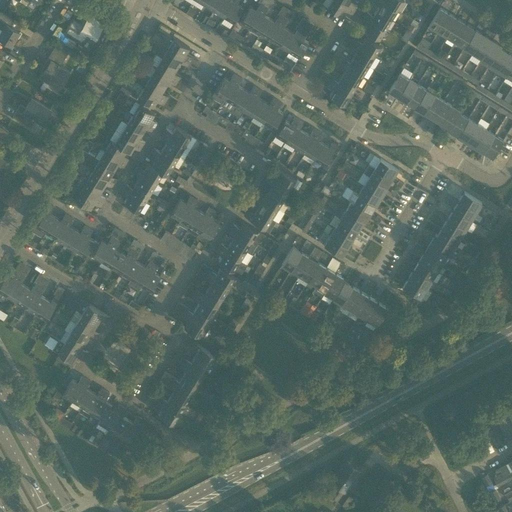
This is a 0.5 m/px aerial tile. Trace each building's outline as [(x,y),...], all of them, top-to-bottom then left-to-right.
[(206,0),(204,4),(214,10),(219,0),(206,0)] [(223,16),(233,0),(219,0),(214,10),(223,16)] [(237,3),(238,0),(233,0),(223,16),(233,22),(243,7),(237,3)] [(355,10),(338,0),(331,0),(327,7),(343,16),(346,10),(353,14),(355,10)] [(352,0),(338,0),(355,10),(358,6),(351,2),(352,0)] [(376,10),(391,19),(396,11),(398,12),(399,10),(381,0),(373,0),(380,4),(376,10)] [(381,0),(399,10),(400,9),(398,8),(403,0),(381,0)] [(250,27),(264,5),(260,3),(256,9),(250,5),(240,20),(239,23),(249,30),(250,27)] [(260,33),(269,18),(264,14),(268,8),(264,5),(250,27),(252,28),(250,31),(258,36),(260,33)] [(8,6),(4,13),(9,16),(14,10),(8,6)] [(190,7),(186,13),(192,16),(196,11),(190,7)] [(420,7),(417,12),(422,16),(425,10),(420,7)] [(438,31),(449,13),(440,7),(429,25),(438,31)] [(366,11),(364,16),(387,30),(388,29),(386,28),(391,19),(376,10),(373,15),(366,11)] [(1,11),(0,12),(0,28),(2,30),(0,33),(0,38),(11,45),(20,32),(10,26),(14,19),(9,16),(4,13),(1,11)] [(203,13),(199,19),(205,22),(208,17),(203,13)] [(447,36),(458,18),(449,13),(438,31),(447,36)] [(104,24),(89,15),(83,25),(72,19),(65,31),(81,41),(83,37),(93,43),(104,24)] [(270,39),(283,17),(279,15),(275,21),(269,18),(260,33),(270,39)] [(386,31),(387,30),(364,16),(361,20),(368,24),(364,30),(379,39),(385,30),(386,31)] [(279,45),(289,30),(283,26),(287,20),(283,17),(270,39),(279,45)] [(209,18),(205,25),(211,28),(215,22),(209,18)] [(466,24),(458,18),(447,36),(455,41),(466,24)] [(464,47),(475,29),(466,24),(455,41),(464,47)] [(221,26),(217,32),(224,37),(226,33),(228,31),(221,26)] [(289,51),(302,29),(298,27),(294,33),(289,30),(279,45),(289,51)] [(302,29),(289,51),(299,57),(308,42),(303,38),(306,32),(302,29)] [(399,38),(406,42),(412,32),(407,29),(403,35),(401,34),(399,38)] [(473,52),(484,35),(475,29),(464,47),(473,52)] [(166,47),(167,45),(165,44),(166,41),(154,34),(151,38),(166,47)] [(484,35),(473,52),(481,57),(480,59),(480,60),(493,40),(484,35)] [(355,38),(353,42),(376,57),(377,55),(375,55),(381,46),(365,36),(362,42),(355,38)] [(166,47),(190,61),(192,57),(186,53),(189,47),(174,38),(169,46),(167,45),(166,47)] [(493,40),(480,60),(489,65),(500,47),(501,45),(493,40)] [(357,50),(353,56),(368,65),(374,57),(375,58),(376,57),(353,42),(350,47),(357,50)] [(250,48),(260,54),(264,49),(259,46),(254,43),(250,48)] [(416,47),(425,52),(427,49),(418,43),(416,47)] [(51,77),(62,84),(70,72),(60,65),(68,52),(56,45),(55,46),(56,46),(52,51),(51,52),(52,52),(47,60),(49,62),(40,78),(49,84),(49,83),(48,82),(51,77)] [(162,57),(177,67),(181,61),(187,65),(190,61),(166,47),(165,48),(167,49),(162,57)] [(498,70),(509,53),(500,47),(489,65),(498,70)] [(273,55),(264,49),(260,54),(270,60),(273,55)] [(412,52),(418,56),(421,58),(423,55),(414,49),(412,52)] [(427,49),(425,52),(434,57),(436,54),(427,49)] [(511,54),(509,53),(498,70),(506,76),(511,66),(511,54)] [(444,60),(436,54),(434,57),(442,63),(444,60)] [(283,61),(273,55),(270,60),(279,66),(283,61)] [(421,58),(430,63),(432,60),(423,55),(421,58)] [(341,62),(362,75),(368,65),(353,56),(350,62),(343,58),(341,62)] [(155,65),(154,66),(178,81),(180,77),(174,73),(177,67),(162,57),(157,66),(155,65)] [(441,66),(432,60),(430,63),(439,69),(441,66)] [(451,68),(453,65),(444,60),(442,63),(451,68)] [(362,75),(341,62),(338,66),(345,70),(341,76),(357,85),(362,75)] [(462,70),(453,65),(451,68),(460,74),(462,70)] [(150,77),(165,86),(169,81),(175,85),(178,81),(154,66),(153,68),(155,69),(150,77)] [(447,74),(449,71),(441,66),(439,69),(447,74)] [(470,76),(462,70),(460,74),(468,79),(470,76)] [(447,74),(456,80),(458,76),(449,71),(447,74)] [(211,97),(220,102),(221,103),(238,76),(234,73),(230,80),(224,76),(211,97)] [(380,73),(376,78),(374,82),(379,86),(381,82),(385,76),(380,73)] [(409,78),(399,73),(388,91),(398,96),(409,78)] [(238,85),(242,78),(238,76),(221,103),(220,105),(230,111),(244,88),(238,85)] [(357,85),(341,76),(338,81),(331,77),(329,81),(351,95),(357,85)] [(467,82),(458,76),(456,80),(465,85),(465,84),(467,82)] [(479,81),(470,76),(468,79),(477,84),(479,81)] [(142,85),(166,100),(168,96),(162,92),(165,86),(150,77),(145,85),(143,84),(142,85)] [(409,78),(398,96),(406,101),(417,84),(409,78)] [(351,95),(329,81),(326,85),(333,89),(329,95),(335,99),(332,103),(342,110),(345,105),(344,105),(351,95)] [(379,86),(374,82),(368,92),(374,95),(379,86)] [(417,84),(406,101),(415,107),(426,89),(417,84)] [(463,88),(472,93),(474,90),(465,84),(465,85),(463,88)] [(475,87),(484,93),(486,89),(477,84),(475,87)] [(163,104),(166,100),(142,85),(141,87),(143,88),(138,97),(153,106),(157,100),(163,104)] [(257,88),(253,85),(249,92),(244,88),(230,111),(240,116),(243,111),(257,88)] [(257,88),(243,111),(244,112),(245,110),(254,115),(263,100),(257,97),(261,90),(257,88)] [(426,89),(415,107),(424,112),(435,94),(426,89)] [(495,94),(486,89),(484,93),(492,98),(495,94)] [(472,93),(480,98),(482,95),(474,90),(472,93)] [(120,91),(115,100),(123,105),(129,96),(124,93),(120,91)] [(424,112),(432,118),(443,100),(435,94),(424,112)] [(495,95),(495,94),(492,98),(501,103),(503,100),(500,98),(495,95)] [(491,100),(482,95),(480,98),(489,104),(491,100)] [(261,122),(262,123),(277,100),(273,97),(269,104),(263,100),(254,115),(262,120),(261,122)] [(51,110),(34,99),(32,104),(29,102),(26,107),(20,104),(12,116),(26,124),(30,117),(42,124),(51,110)] [(277,109),(281,102),(277,100),(262,123),(264,124),(265,122),(274,127),(283,112),(277,109)] [(432,118),(441,123),(452,105),(443,100),(432,118)] [(499,106),(491,100),(489,104),(497,109),(499,106)] [(501,103),(510,109),(511,105),(503,100),(501,103)] [(113,102),(109,109),(116,113),(120,107),(113,102)] [(131,112),(155,127),(157,123),(151,119),(155,113),(139,103),(134,112),(132,111),(131,112)] [(448,130),(460,113),(461,111),(452,105),(441,123),(439,125),(448,130)] [(497,109),(506,115),(508,111),(499,106),(497,109)] [(132,115),(127,123),(142,133),(146,127),(152,131),(155,127),(131,112),(131,114),(132,115)] [(460,113),(448,130),(457,136),(468,118),(460,113)] [(104,114),(100,120),(107,125),(108,124),(109,125),(113,119),(104,114)] [(299,119),(295,116),(291,123),(285,119),(275,134),(284,140),(283,141),(284,142),(299,119)] [(468,118),(457,136),(466,141),(477,124),(468,118)] [(299,119),(284,142),(286,143),(287,141),(295,146),(304,131),(299,128),(303,121),(299,119)] [(120,132),(143,146),(145,142),(139,138),(142,133),(127,123),(122,131),(121,130),(120,132)] [(477,124),(466,141),(474,146),(485,129),(477,124)] [(166,128),(163,132),(186,147),(187,145),(186,144),(191,136),(176,126),(172,132),(166,128)] [(304,131),(295,146),(303,151),(302,153),(304,154),(318,131),(314,128),(310,135),(304,131)] [(485,129),(474,146),(483,152),(494,134),(485,129)] [(306,153),(315,158),(324,143),(318,140),(322,133),(318,131),(304,154),(305,155),(306,153)] [(111,140),(131,152),(134,146),(140,150),(143,146),(120,132),(119,133),(120,134),(116,142),(112,139),(111,140)] [(163,132),(161,136),(167,140),(164,146),(179,155),(184,147),(186,148),(186,147),(163,132)] [(494,134),(483,152),(492,157),(503,140),(494,134)] [(131,152),(111,140),(106,148),(105,147),(104,148),(127,163),(129,159),(123,155),(126,150),(130,152),(131,152)] [(338,143),(333,140),(329,147),(324,143),(315,158),(323,163),(322,165),(328,169),(337,154),(333,151),(338,143)] [(195,152),(202,156),(208,146),(201,142),(195,152)] [(154,148),(151,152),(175,166),(175,165),(174,164),(179,155),(164,146),(160,152),(154,148)] [(99,159),(114,169),(118,163),(124,167),(127,163),(104,148),(103,150),(104,151),(99,159)] [(174,168),(175,166),(151,152),(149,156),(155,160),(152,165),(148,163),(147,163),(167,175),(172,167),(174,168)] [(192,163),(195,166),(196,166),(202,157),(196,153),(192,158),(194,159),(192,163)] [(355,165),(359,158),(353,155),(349,161),(355,165)] [(0,179),(5,171),(10,163),(0,156),(0,179)] [(380,158),(374,167),(392,178),(393,176),(398,169),(380,158)] [(114,169),(99,159),(94,168),(93,167),(92,168),(115,183),(117,179),(111,175),(114,169)] [(138,164),(135,169),(159,183),(160,182),(158,181),(162,173),(167,175),(147,163),(144,168),(138,164)] [(374,167),(369,176),(387,187),(392,178),(374,167)] [(92,171),(87,179),(102,188),(106,183),(112,187),(115,183),(92,168),(91,170),(92,171)] [(158,184),(159,183),(135,169),(133,173),(139,177),(136,182),(151,192),(156,184),(158,184)] [(270,172),(268,176),(291,190),(292,189),(290,188),(296,179),(280,170),(277,176),(270,172)] [(299,170),(296,174),(302,178),(304,173),(299,170)] [(268,189),(283,199),(289,190),(290,192),(291,190),(268,176),(265,180),(272,184),(268,189)] [(369,176),(364,185),(381,196),(387,187),(369,176)] [(399,180),(393,176),(392,178),(398,181),(396,184),(400,187),(403,183),(399,180)] [(102,188),(87,179),(82,187),(81,186),(80,188),(103,202),(106,198),(99,194),(102,188)] [(123,188),(147,202),(148,201),(146,200),(151,192),(136,182),(132,188),(126,184),(123,188)] [(321,190),(325,193),(328,195),(332,189),(324,184),(321,190)] [(376,204),(381,196),(364,185),(358,193),(376,204)] [(80,188),(79,189),(75,187),(71,194),(76,197),(75,199),(90,208),(94,202),(101,206),(103,202),(80,188)] [(146,204),(147,202),(123,188),(121,192),(127,196),(124,202),(127,204),(134,208),(139,211),(144,203),(146,204)] [(278,207),(283,199),(268,189),(265,195),(258,191),(256,195),(279,209),(280,208),(278,207)] [(351,200),(351,201),(371,213),(376,204),(358,193),(353,190),(348,198),(351,200)] [(464,191),(459,200),(476,211),(482,202),(464,191)] [(186,201),(180,198),(170,213),(179,218),(178,220),(179,221),(194,198),(190,195),(186,201)] [(256,209),(272,218),(277,210),(278,211),(279,209),(256,195),(253,199),(260,203),(256,209)] [(323,196),(318,204),(322,207),(327,198),(323,196)] [(198,200),(194,198),(179,221),(178,223),(187,229),(190,225),(199,210),(194,207),(198,200)] [(163,211),(168,202),(163,199),(158,209),(163,211)] [(459,200),(453,209),(471,220),(476,211),(459,200)] [(365,222),(371,213),(351,201),(346,209),(365,222)] [(42,237),(46,231),(55,216),(49,213),(53,206),(49,203),(35,227),(32,231),(42,237)] [(316,215),(322,207),(318,204),(313,213),(316,215)] [(197,232),(199,233),(213,209),(209,207),(205,213),(199,210),(190,225),(198,230),(197,232)] [(217,212),(213,209),(199,233),(197,236),(207,242),(219,222),(213,219),(217,212)] [(253,214),(246,210),(244,215),(265,228),(272,218),(256,209),(253,214)] [(365,222),(346,209),(340,218),(358,229),(363,221),(365,222)] [(465,228),(471,220),(453,209),(448,217),(465,228)] [(53,238),(54,239),(69,216),(65,213),(61,220),(55,216),(46,231),(54,236),(53,238)] [(313,213),(307,222),(311,224),(316,215),(313,213)] [(500,226),(505,218),(502,215),(497,224),(500,226)] [(57,238),(65,243),(75,228),(69,225),(73,218),(69,216),(54,239),(56,240),(57,238)] [(448,217),(442,226),(460,237),(465,228),(448,217)] [(352,238),(358,229),(340,218),(335,227),(352,238)] [(233,223),(230,228),(254,242),(257,244),(263,234),(243,221),(239,227),(233,223)] [(302,231),(305,233),(311,224),(307,222),(302,231)] [(488,230),(491,232),(495,235),(500,226),(497,224),(496,226),(492,224),(488,230)] [(72,250),(74,251),(88,228),(84,225),(80,231),(75,228),(65,243),(73,248),(72,250)] [(435,234),(455,246),(460,237),(442,226),(437,235),(435,233),(435,234)] [(335,227),(329,235),(347,246),(352,238),(335,227)] [(88,228),(74,251),(75,252),(76,250),(85,255),(94,240),(88,237),(92,230),(88,228)] [(254,242),(230,228),(228,232),(234,236),(231,241),(246,251),(251,254),(257,244),(254,242)] [(486,241),(489,243),(495,235),(491,232),(486,241)] [(435,234),(429,242),(447,254),(449,255),(455,246),(435,234)] [(329,235),(324,245),(342,255),(347,246),(329,235)] [(99,261),(101,262),(115,238),(111,236),(107,242),(101,239),(92,254),(100,259),(99,261)] [(103,261),(111,266),(121,251),(115,247),(119,241),(115,238),(101,262),(102,263),(103,261)] [(171,247),(175,250),(178,245),(180,241),(175,239),(173,243),(171,247)] [(178,245),(175,250),(179,252),(182,248),(184,244),(180,241),(178,245)] [(221,243),(218,247),(242,261),(243,260),(241,259),(246,251),(231,241),(227,247),(221,243)] [(279,244),(274,241),(268,251),(273,254),(279,244)] [(486,241),(481,250),(484,252),(489,243),(486,241)] [(442,262),(447,254),(429,242),(424,251),(442,262)] [(292,246),(282,264),(291,269),(301,252),(292,246)] [(218,247),(216,251),(222,255),(218,261),(234,270),(237,265),(244,269),(247,265),(241,262),(242,261),(218,247)] [(119,273),(120,274),(134,250),(130,248),(126,254),(121,251),(111,266),(120,271),(119,273)] [(138,253),(134,250),(120,274),(121,275),(123,273),(131,278),(140,263),(134,259),(138,253)] [(479,261),(484,252),(481,250),(475,259),(479,261)] [(424,251),(419,260),(436,271),(442,262),(424,251)] [(291,269),(299,275),(310,257),(301,252),(291,269)] [(308,280),(319,262),(310,257),(299,275),(308,280)] [(128,283),(137,289),(154,262),(150,260),(146,266),(140,263),(131,278),(128,283)] [(436,271),(419,260),(413,268),(431,279),(436,271)] [(142,285),(150,290),(160,275),(154,271),(158,265),(154,262),(137,289),(139,290),(142,285)] [(262,273),(266,266),(260,262),(255,270),(262,273)] [(317,285),(328,268),(319,262),(308,280),(317,285)] [(208,273),(231,288),(232,286),(230,285),(235,277),(220,267),(217,273),(210,269),(208,273)] [(473,270),(467,267),(464,272),(469,275),(473,270)] [(324,293),(336,273),(328,268),(317,285),(325,291),(324,293)] [(413,268),(408,277),(426,288),(431,279),(413,268)] [(6,296),(20,273),(16,270),(12,277),(6,273),(0,282),(0,290),(5,294),(4,295),(6,296)] [(262,273),(255,270),(248,282),(254,285),(262,273)] [(17,301),(26,285),(20,282),(24,275),(20,273),(6,296),(7,297),(8,295),(17,301)] [(208,287),(223,296),(228,288),(230,289),(231,288),(208,273),(205,277),(212,281),(208,287)] [(324,293),(333,298),(345,278),(336,273),(324,293)] [(460,276),(456,281),(462,286),(466,280),(460,276)] [(420,297),(426,288),(408,277),(402,286),(420,297)] [(341,304),(352,286),(344,281),(345,279),(345,278),(333,298),(341,304)] [(25,308),(39,285),(35,282),(31,289),(26,285),(17,301),(25,306),(24,307),(25,308)] [(456,284),(453,289),(458,292),(461,287),(456,284)] [(39,285),(25,308),(27,309),(28,307),(36,312),(45,297),(40,294),(43,287),(39,285)] [(361,291),(352,286),(341,304),(350,309),(361,291)] [(196,293),(219,307),(220,306),(218,305),(223,296),(208,287),(205,293),(198,289),(196,293)] [(361,291),(350,309),(359,314),(370,297),(361,291)] [(64,300),(63,301),(73,308),(79,298),(78,297),(69,292),(64,300)] [(121,293),(118,298),(125,303),(128,298),(121,293)] [(196,306),(211,316),(216,308),(218,309),(219,307),(196,293),(193,297),(200,301),(196,306)] [(45,297),(36,312),(44,317),(43,319),(45,320),(59,297),(55,294),(51,301),(45,297)] [(290,294),(285,302),(292,305),(296,298),(290,294)] [(251,300),(246,297),(240,307),(241,307),(245,310),(251,300)] [(378,302),(370,297),(359,314),(367,320),(378,302)] [(107,321),(110,317),(87,302),(85,304),(87,305),(82,313),(97,323),(101,317),(107,321)] [(387,307),(378,302),(367,320),(377,325),(387,307)] [(211,316),(196,306),(193,312),(186,308),(184,312),(207,326),(208,325),(206,324),(211,316)] [(304,306),(300,311),(309,316),(313,311),(304,306)] [(315,310),(310,317),(315,320),(319,313),(315,310)] [(56,311),(51,320),(55,323),(61,313),(56,311)] [(184,326),(199,336),(204,339),(211,329),(207,327),(207,326),(184,312),(181,316),(188,320),(184,326)] [(74,322),(76,323),(98,336),(100,332),(94,328),(97,323),(82,313),(77,321),(75,320),(74,322)] [(14,316),(9,323),(13,326),(18,319),(14,316)] [(329,324),(320,318),(318,322),(327,328),(329,324)] [(70,332),(85,342),(89,336),(95,340),(98,336),(76,323),(70,332)] [(338,329),(329,324),(327,328),(335,333),(338,329)] [(27,333),(26,334),(34,338),(38,330),(31,325),(27,333)] [(228,326),(222,336),(227,339),(234,329),(228,326)] [(335,333),(344,338),(346,335),(338,329),(335,333)] [(85,342),(70,332),(65,341),(63,340),(62,341),(86,356),(88,352),(82,348),(85,342)] [(355,340),(346,335),(344,338),(353,344),(355,340)] [(221,349),(227,339),(222,336),(216,346),(221,349)] [(356,338),(355,340),(353,344),(361,349),(364,345),(361,343),(362,341),(356,338)] [(77,356),(83,360),(86,356),(62,341),(58,339),(52,349),(59,353),(73,362),(77,356)] [(120,339),(105,350),(118,368),(133,356),(120,339)] [(198,350),(194,356),(209,365),(215,357),(216,358),(217,356),(194,342),(191,346),(198,350)] [(182,361),(204,375),(205,376),(206,374),(204,373),(209,365),(194,356),(191,361),(184,357),(182,361)] [(198,385),(204,375),(182,361),(179,366),(186,370),(182,375),(198,385)] [(172,377),(170,381),(193,395),(194,394),(193,393),(198,385),(182,375),(179,381),(172,377)] [(86,378),(82,376),(78,382),(72,378),(61,395),(70,400),(69,402),(70,403),(86,378)] [(81,407),(92,391),(86,387),(90,381),(86,378),(70,403),(71,403),(69,406),(79,411),(81,407)] [(192,397),(193,395),(170,381),(167,385),(174,389),(170,395),(186,404),(191,396),(192,397)] [(81,407),(82,407),(80,411),(88,415),(89,414),(90,414),(105,390),(101,388),(97,394),(92,391),(81,407)] [(105,390),(90,414),(92,415),(93,414),(101,418),(108,407),(109,407),(111,403),(105,399),(109,393),(105,390)] [(160,396),(158,400),(181,415),(182,413),(181,412),(186,404),(170,395),(167,400),(160,396)] [(502,405),(508,402),(505,396),(502,398),(499,399),(502,405)] [(502,405),(499,399),(490,404),(493,410),(502,405)] [(162,408),(161,410),(158,414),(174,424),(179,415),(180,416),(181,415),(158,400),(156,404),(162,408)] [(106,433),(122,406),(118,404),(114,410),(109,407),(108,407),(101,418),(98,422),(99,423),(96,427),(106,433)] [(202,404),(198,410),(203,414),(207,407),(202,404)] [(493,410),(490,404),(482,409),(485,414),(493,410)] [(503,408),(511,423),(511,410),(508,404),(503,408)] [(118,434),(128,419),(122,415),(126,409),(122,406),(106,433),(105,434),(115,440),(118,434)] [(511,440),(496,411),(484,418),(500,447),(511,440)] [(194,421),(198,424),(203,415),(199,413),(194,421)] [(142,418),(137,416),(133,422),(128,419),(118,434),(127,439),(126,441),(127,442),(142,418)] [(95,436),(91,442),(97,446),(98,445),(101,440),(95,436)] [(111,453),(111,455),(118,459),(122,452),(122,451),(121,451),(120,450),(118,449),(116,449),(115,450),(113,451),(112,452),(111,453)] [(345,492),(355,478),(360,470),(346,460),(336,475),(329,470),(324,477),(332,483),(336,485),(329,495),(346,507),(353,497),(345,492)] [(511,463),(491,475),(498,487),(511,479),(511,463)] [(481,476),(486,485),(491,482),(487,473),(481,476)] [(489,491),(494,501),(500,498),(495,488),(489,491)]
